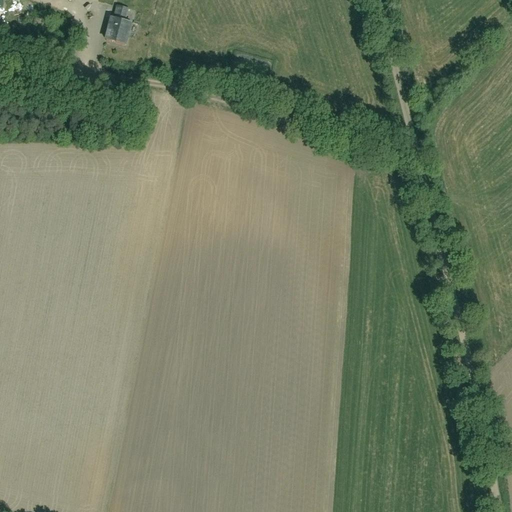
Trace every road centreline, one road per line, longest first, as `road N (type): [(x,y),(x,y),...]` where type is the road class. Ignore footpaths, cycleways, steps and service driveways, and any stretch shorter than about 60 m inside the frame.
road 1 (residential): [(419,156),(276,112),(0,65)]
road 2 (residential): [(500,511),(419,156)]
road 3 (residential): [(419,156),(378,0)]
